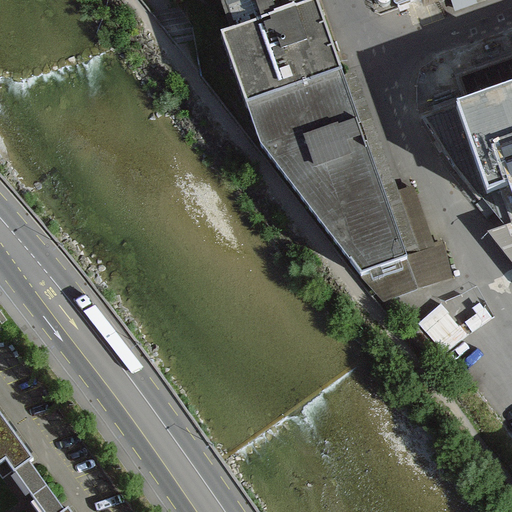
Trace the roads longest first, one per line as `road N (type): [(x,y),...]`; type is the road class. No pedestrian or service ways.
road 1 (primary): [(0,220),(211,511)]
road 2 (unknown): [(491,268),(448,276),(441,289),(511,383)]
road 3 (residential): [(375,82),(511,31)]
